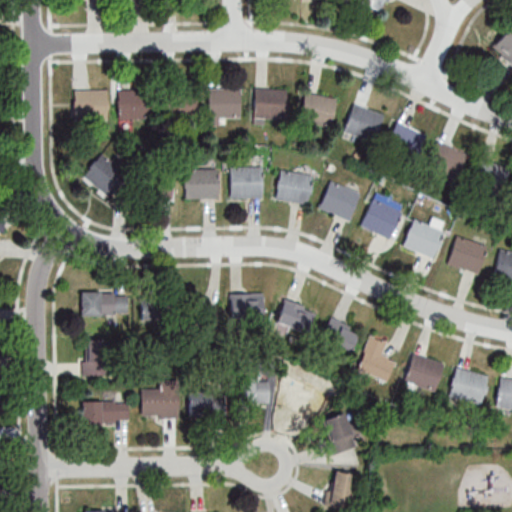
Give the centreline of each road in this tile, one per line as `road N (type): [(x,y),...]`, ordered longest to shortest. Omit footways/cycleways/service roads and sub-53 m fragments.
road 1 (residential): [(511,121),(311,44),(34,42)]
road 2 (residential): [(511,333),(434,313),(273,247),(116,248),(65,227)]
road 3 (residential): [(41,511),(37,311),(43,267),(65,227)]
road 4 (residential): [(65,227),(45,202),(34,158),(33,0)]
road 5 (residential): [(235,467),(41,470)]
road 6 (residential): [(235,467),(267,485),(289,465),(266,446),(235,467)]
